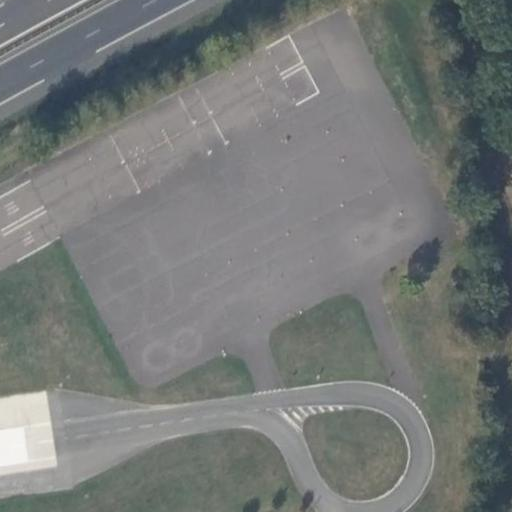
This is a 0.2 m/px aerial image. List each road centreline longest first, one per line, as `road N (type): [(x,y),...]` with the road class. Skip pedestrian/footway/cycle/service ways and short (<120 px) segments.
road 1 (unclassified): [(215,415),(335,392),(385,399),(412,422),(423,458),(407,491),(377,511)]
road 2 (unclassified): [(0,448),(215,415)]
road 3 (trunk): [(0,90),(165,0)]
road 4 (unclassified): [(341,511),(321,498),(289,438),(265,419),(215,415)]
